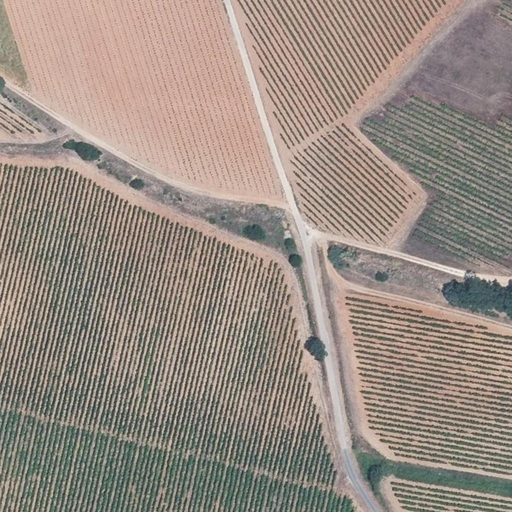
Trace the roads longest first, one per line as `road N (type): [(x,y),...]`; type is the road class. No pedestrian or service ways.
road 1 (track): [(0,82),(181,186),(264,200),(296,216)]
road 2 (track): [(296,216),(352,480),(371,511)]
road 3 (track): [(323,228),(321,261),(350,288),(511,327)]
road 4 (unclassified): [(226,0),(296,216)]
road 5 (track): [(296,216),(358,244),(511,285)]
